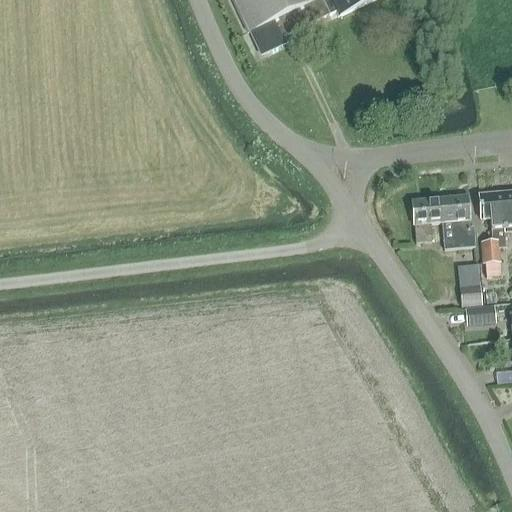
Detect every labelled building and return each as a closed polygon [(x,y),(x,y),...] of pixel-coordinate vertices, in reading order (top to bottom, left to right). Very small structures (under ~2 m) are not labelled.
[(338,18),(377,0),(230,0),(247,35),(249,33),(261,58),(285,47),(281,39),(336,13),(338,18)] [(511,194),(477,198),(480,222),(489,221),(491,244),(481,245),(482,265),(484,265),(491,264),(499,264),(498,250),(505,250),(503,231),(511,229),(511,194)] [(438,201),(441,225),(443,253),(474,251),(473,242),(474,242),(473,231),(469,231),(466,199),(438,201)] [(429,226),(441,225),(438,201),(411,204),(413,228),(415,246),(430,245),(429,226)] [(491,264),(484,265),(485,279),(492,278),(491,264)] [(481,309),(477,267),(456,269),(460,311),(481,309)] [(495,326),(494,308),(464,311),(465,329),(495,326)]
